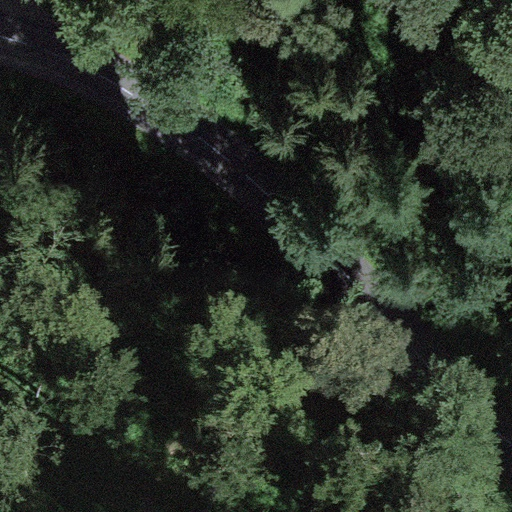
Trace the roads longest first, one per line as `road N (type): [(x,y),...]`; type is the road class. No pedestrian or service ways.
road 1 (tertiary): [(511,437),(459,401),(193,123),(48,43),(0,37)]
road 2 (track): [(161,511),(294,220)]
